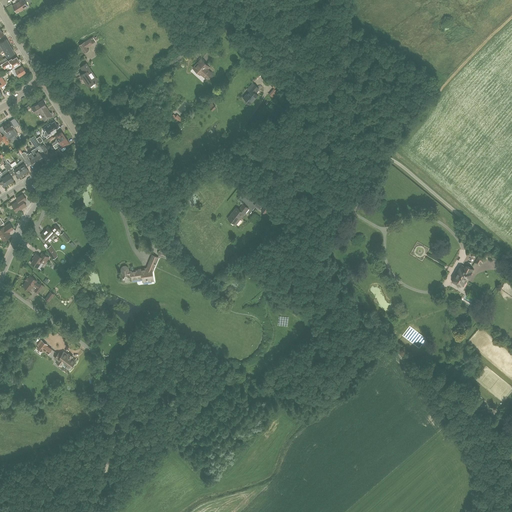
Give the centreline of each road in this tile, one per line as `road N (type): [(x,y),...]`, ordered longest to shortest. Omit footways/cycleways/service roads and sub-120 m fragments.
road 1 (unclassified): [(511,259),(385,156),(233,153),(149,202),(125,194),(80,150)]
road 2 (track): [(511,14),(385,156)]
road 3 (track): [(104,511),(120,409),(91,351)]
road 4 (unclassified): [(0,280),(32,209),(80,150)]
